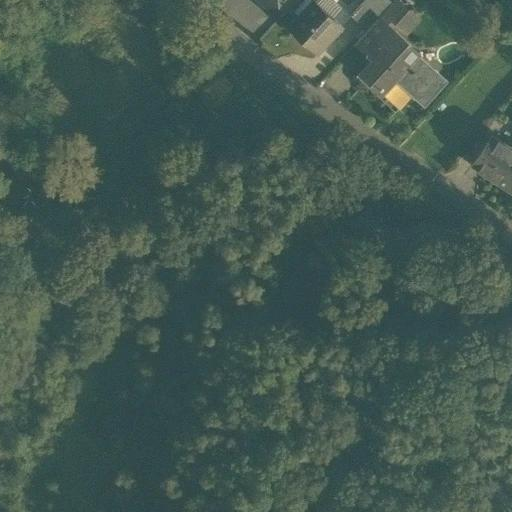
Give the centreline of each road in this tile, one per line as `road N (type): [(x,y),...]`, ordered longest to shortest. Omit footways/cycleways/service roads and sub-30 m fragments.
road 1 (track): [(89,511),(138,143),(231,35)]
road 2 (residential): [(511,238),(272,75),(198,0)]
